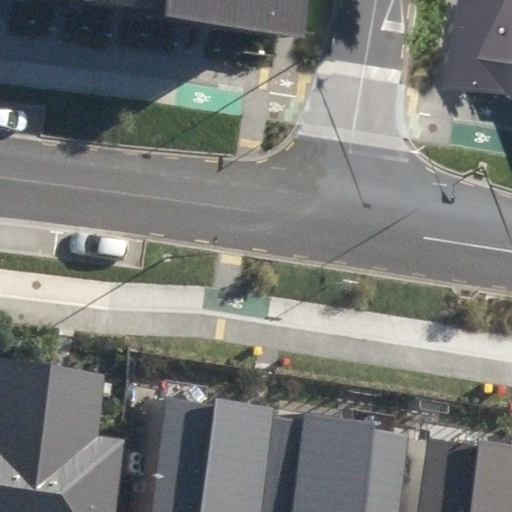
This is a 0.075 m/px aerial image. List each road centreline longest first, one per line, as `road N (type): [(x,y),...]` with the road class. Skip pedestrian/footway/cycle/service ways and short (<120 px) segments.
road 1 (tertiary): [(0,175),(336,219)]
road 2 (residential): [(375,0),(336,219)]
road 3 (tertiary): [(336,219),(511,247)]
